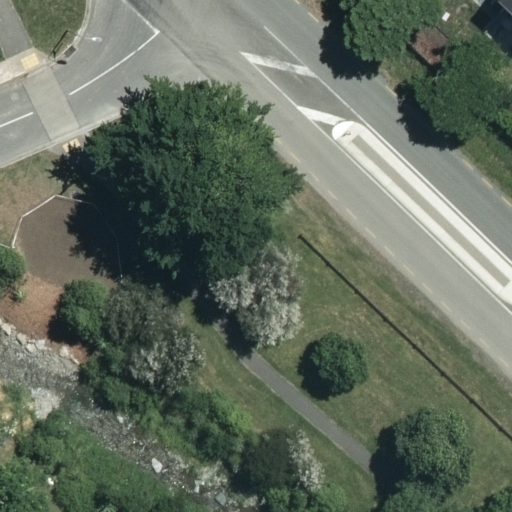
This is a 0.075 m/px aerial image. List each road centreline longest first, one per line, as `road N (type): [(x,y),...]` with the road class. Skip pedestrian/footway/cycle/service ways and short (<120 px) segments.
road 1 (tertiary): [(209,0),(511,287)]
road 2 (residential): [(191,0),(144,46),(0,126)]
